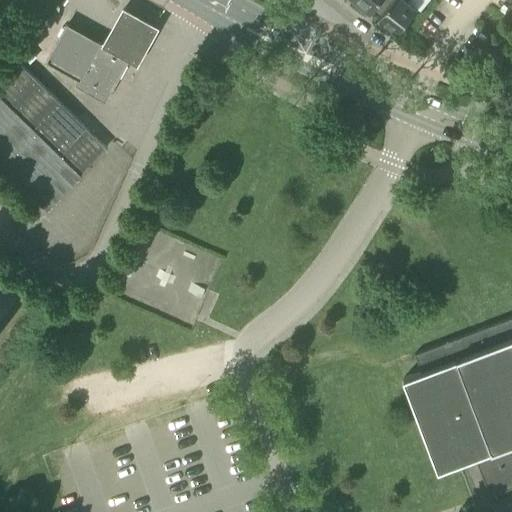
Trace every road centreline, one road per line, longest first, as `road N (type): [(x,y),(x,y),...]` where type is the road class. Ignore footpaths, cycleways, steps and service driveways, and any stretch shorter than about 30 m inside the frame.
road 1 (unknown): [(246,350),(0,457)]
road 2 (secondary): [(511,145),(304,56)]
